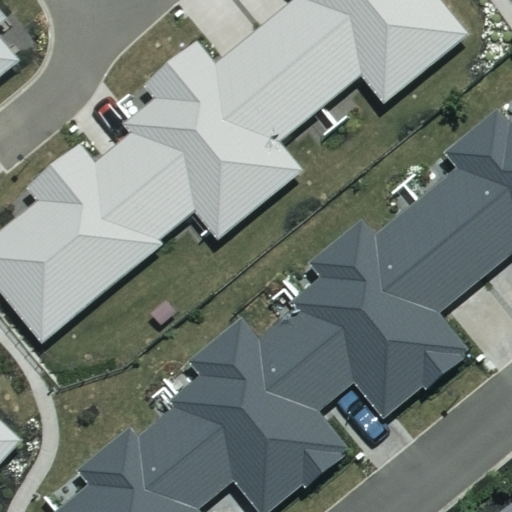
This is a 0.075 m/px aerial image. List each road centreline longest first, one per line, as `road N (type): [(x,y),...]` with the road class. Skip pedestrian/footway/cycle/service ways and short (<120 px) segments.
road 1 (residential): [(12,133),(65,86),(93,0)]
road 2 (residential): [(389,511),(511,412)]
